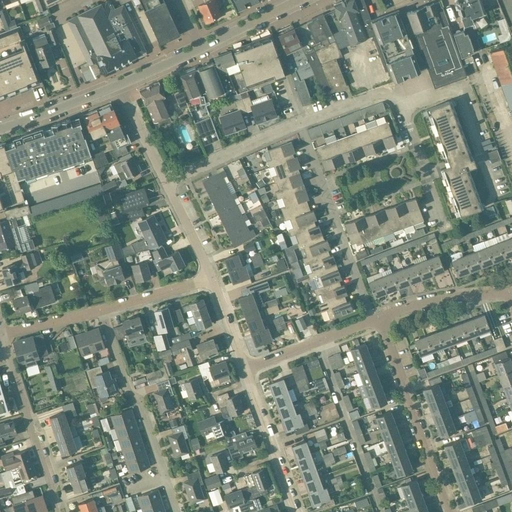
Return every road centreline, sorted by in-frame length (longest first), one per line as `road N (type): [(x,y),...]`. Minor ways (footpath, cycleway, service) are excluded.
road 1 (residential): [(178,511),(100,309)]
road 2 (residential): [(372,322),(299,124)]
road 3 (residential): [(379,320),(449,511)]
road 4 (residential): [(1,334),(57,511)]
road 5 (residential): [(499,197),(459,92),(400,106)]
road 6 (residential): [(297,511),(244,369)]
road 7 (residential): [(299,124),(166,184)]
road 8 (residential): [(244,369),(372,322)]
road 9 (residential): [(379,320),(429,300),(510,292)]
road 10 (residential): [(443,227),(400,106)]
road 11 (tertiary): [(0,128),(118,84)]
